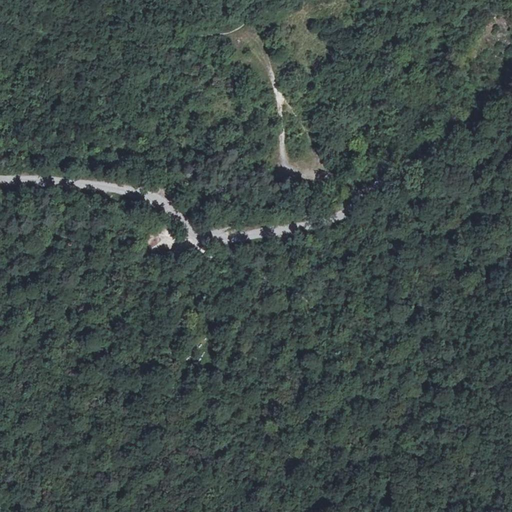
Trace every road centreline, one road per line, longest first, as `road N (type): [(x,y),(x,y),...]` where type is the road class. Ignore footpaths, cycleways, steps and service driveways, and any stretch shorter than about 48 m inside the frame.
road 1 (track): [(199,232),(236,236),(321,221),(412,158),(511,106)]
road 2 (track): [(0,180),(137,191),(169,204),(199,232)]
